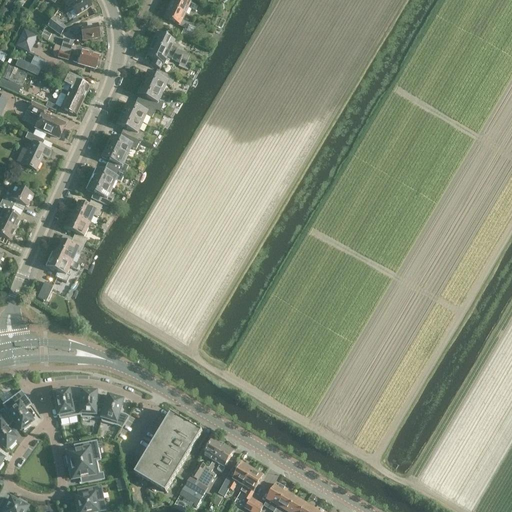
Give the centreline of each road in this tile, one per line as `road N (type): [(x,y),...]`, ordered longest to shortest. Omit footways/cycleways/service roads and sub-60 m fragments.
road 1 (residential): [(12,345),(14,298),(113,73),(109,0)]
road 2 (secondary): [(368,511),(163,390)]
road 3 (residential): [(47,425),(59,495),(27,496),(11,484),(10,466),(35,431)]
road 4 (residential): [(30,391),(98,384),(153,408)]
